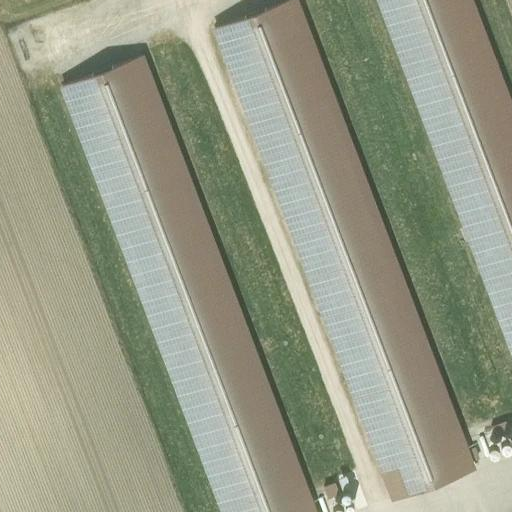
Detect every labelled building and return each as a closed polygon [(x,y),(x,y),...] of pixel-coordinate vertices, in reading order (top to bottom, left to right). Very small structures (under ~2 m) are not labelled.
[(472,467),(294,0),(286,0),(215,27),(393,497),(472,467)] [(511,113),(469,0),(380,0),(511,348),(511,113)] [(313,511),(138,50),(60,79),(224,511),(313,511)] [(505,420),(490,426),(495,437),(510,431),(505,420)] [(511,436),(487,445),(491,454),(511,445),(511,436)]
